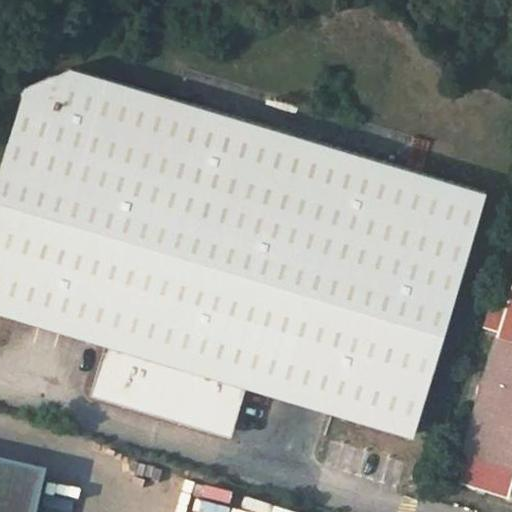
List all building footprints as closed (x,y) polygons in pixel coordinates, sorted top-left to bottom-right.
[(412,434),(485,191),(70,66),(26,85),(0,170),(0,310),(108,343),(94,390),(187,418),(189,412),(229,424),(242,383),(412,434)] [(461,454),(453,479),(508,495),(511,483),(511,289),(509,301),(492,296),(483,327),(499,332),(463,455),(461,454)] [(229,424),(189,412),(187,418),(228,430),(229,424)] [(0,511),(36,511),(46,473),(0,461),(0,511)] [(121,511),(186,511),(188,505),(128,489),(121,511)]
